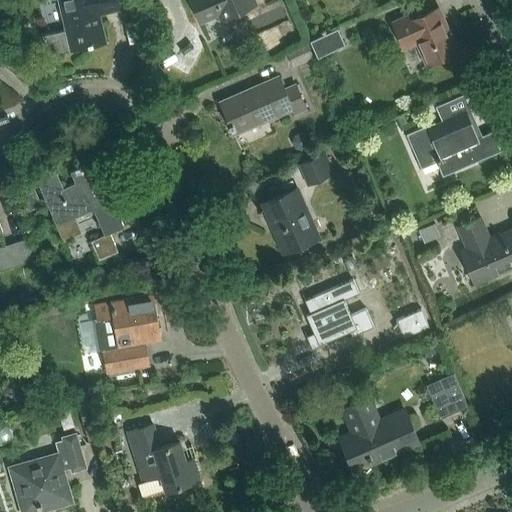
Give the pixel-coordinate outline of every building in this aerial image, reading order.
[(57,0),(61,16),(42,21),(45,36),(42,37),(50,55),(68,47),(69,52),(104,44),(97,14),(117,10),(114,0),(57,0)] [(223,18),(255,4),(253,0),(191,0),(200,21),(220,12),(223,18)] [(427,64),(457,50),(438,8),(414,19),(412,15),(395,23),(405,47),(417,42),(427,64)] [(344,45),(336,29),(309,41),(317,58),(344,45)] [(307,42),(286,52),(293,67),(314,58),(307,42)] [(293,115),(304,110),(293,85),(283,90),(277,76),(217,103),(232,136),(291,110),(293,115)] [(448,173),(501,150),(492,131),(479,137),(466,109),(442,120),(444,122),(436,125),(435,122),(407,135),(422,167),(441,159),(448,173)] [(334,173),(324,152),(297,164),(307,186),(334,173)] [(109,234),(123,228),(99,172),(89,176),(84,166),(69,172),(74,183),(62,188),(55,172),(35,180),(62,242),(77,235),(70,219),(92,209),(103,234),(89,240),(98,260),(117,252),(109,234)] [(33,187),(18,194),(26,212),(41,205),(33,187)] [(284,252),(319,237),(297,189),(263,204),(284,252)] [(477,282),(511,266),(511,228),(490,238),(481,217),(458,227),(466,247),(463,248),(477,282)] [(434,223),(418,230),(424,242),(440,236),(434,223)] [(0,272),(33,261),(25,239),(0,248),(0,272)] [(135,257),(123,263),(130,277),(142,272),(135,257)] [(350,337),(372,327),(364,309),(350,315),(343,300),(358,294),(352,279),(303,301),(308,312),(303,315),(312,333),(306,336),(311,349),(325,343),(324,342),(348,331),(350,337)] [(152,294),(92,304),(95,319),(100,349),(105,373),(148,366),(144,343),(160,340),(152,294)] [(429,328),(421,310),(395,321),(403,339),(429,328)] [(468,407),(454,373),(426,385),(441,419),(468,407)] [(353,470),(418,442),(406,416),(379,428),(366,396),(340,407),(354,438),(341,444),(353,470)] [(164,490),(198,480),(191,459),(184,462),(177,441),(159,446),(151,424),(126,432),(142,480),(159,475),(164,490)] [(70,471),(85,466),(75,432),(60,437),(61,440),(55,442),(58,452),(8,466),(21,511),(36,511),(72,502),(62,469),(69,467),(70,471)]
